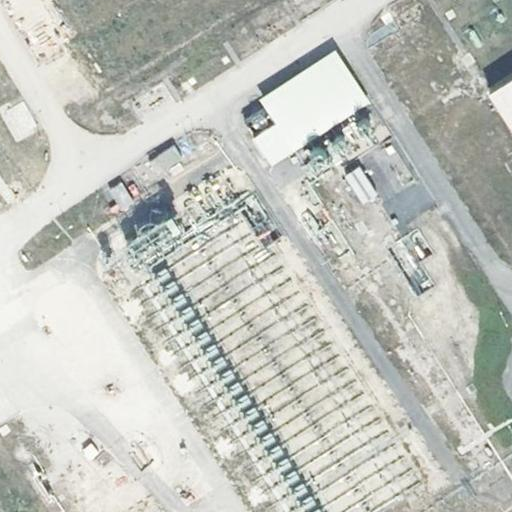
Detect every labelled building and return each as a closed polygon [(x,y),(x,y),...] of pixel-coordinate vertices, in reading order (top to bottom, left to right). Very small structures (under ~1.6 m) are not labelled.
[(337,50),(258,98),(274,125),(252,138),(269,166),(370,105),(337,50)] [(511,78),(485,96),(511,138),(511,78)] [(22,101),(0,112),(0,114),(16,142),(38,129),(22,101)] [(172,143),(151,160),(163,174),(184,158),(172,143)] [(362,205),(377,196),(359,166),(344,175),(362,205)] [(109,188),(120,209),(133,202),(123,181),(109,188)]
